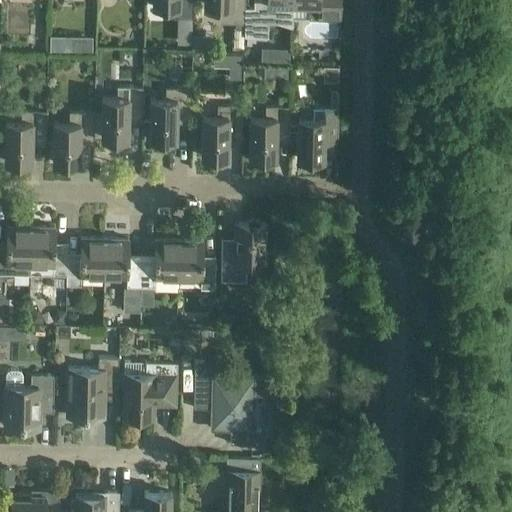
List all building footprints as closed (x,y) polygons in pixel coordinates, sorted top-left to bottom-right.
[(153,0),(153,6),(168,6),(168,17),(193,18),(193,0),(153,0)] [(205,0),(205,5),(219,5),(219,23),(245,23),(245,0),(205,0)] [(293,4),(293,0),(254,0),(254,8),(246,8),(246,36),(267,37),(267,22),(278,23),(293,27),(294,27),(294,4),(293,4)] [(339,19),(339,0),(293,0),(293,4),(294,4),(309,4),(309,19),(339,19)] [(90,60),(90,48),(67,49),(67,61),(90,60)] [(232,73),(232,78),(241,78),(242,55),(232,55),(232,73)] [(278,68),(278,78),(288,78),(288,68),(278,68)] [(118,97),(103,97),(102,138),(128,138),(129,114),(143,114),(143,87),(118,86),(118,97)] [(151,98),(150,139),(154,139),(154,141),(166,142),(166,139),(176,140),(177,115),(191,115),(191,88),(166,87),(166,99),(151,98)] [(217,116),(203,116),(202,156),(228,157),(228,132),(242,132),(243,105),(218,105),(217,116)] [(290,134),(291,118),(291,106),(266,106),(265,117),(251,117),(250,157),(276,158),(276,133),(290,134)] [(299,118),(298,159),(324,159),(324,142),(338,142),(339,108),(314,107),(313,118),(299,118)] [(21,121),(6,121),(5,161),(32,162),(32,138),(46,138),(47,111),(21,110),(21,121)] [(94,139),(95,112),(69,112),(69,122),(54,122),(53,163),(80,163),(80,139),(94,139)] [(222,238),(221,281),(247,281),(247,263),(265,264),(266,224),(238,223),(238,238),(222,238)] [(0,274),(31,275),(31,226),(7,225),(7,247),(0,246),(0,274)] [(55,226),(31,226),(31,275),(67,275),(68,258),(68,248),(55,248),(55,226)] [(104,277),(105,238),(81,237),(81,259),(68,258),(67,275),(66,285),(81,285),(81,277),(104,277)] [(129,238),(105,238),(104,277),(127,278),(127,286),(141,287),(142,260),(129,260),(129,238)] [(142,260),(141,287),(154,287),(155,287),(155,290),(178,291),(178,279),(179,240),(155,239),(155,255),(155,261),(142,260)] [(203,240),(179,240),(178,279),(201,279),(201,288),(215,288),(216,262),(203,262),(203,240)] [(141,287),(141,301),(154,301),(154,287),(141,287)] [(0,334),(11,336),(15,311),(0,309),(0,334)] [(99,368),(69,367),(68,415),(104,416),(104,391),(118,392),(119,357),(99,356),(99,368)] [(195,360),(194,408),(211,409),(211,412),(215,412),(214,429),(231,430),(230,444),(261,444),(261,429),(253,429),(254,395),(262,395),(263,378),(220,376),(221,361),(195,360)] [(177,362),(146,362),(125,361),(125,372),(124,417),(154,418),(154,404),(176,404),(177,362)] [(6,386),(5,411),(5,426),(39,427),(40,412),(54,412),(55,375),(31,374),(31,387),(22,387),(23,375),(21,372),(18,371),(11,370),(8,372),(7,375),(6,386)] [(227,469),(225,511),(259,511),(261,458),(250,458),(250,470),(227,469)] [(59,511),(60,490),(41,489),(41,494),(15,493),(15,507),(11,507),(11,511),(59,511)] [(76,499),(72,499),(71,511),(119,511),(120,491),(105,491),(105,495),(76,494),(76,499)] [(145,511),(123,511),(170,511),(171,492),(145,491),(145,511)]
